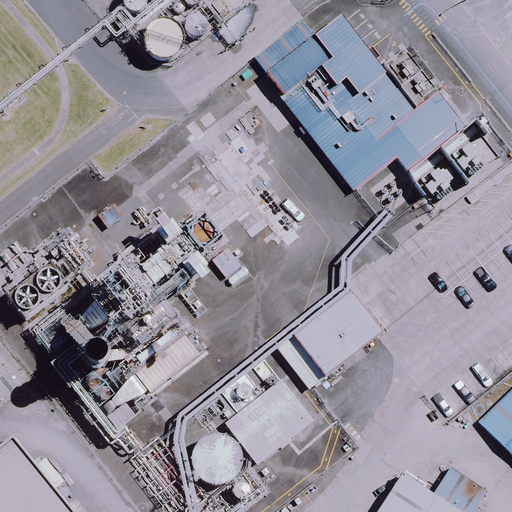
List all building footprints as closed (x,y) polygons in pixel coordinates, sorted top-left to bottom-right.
[(123,7),(123,9),(125,11),(126,12),(128,14),(129,15),(132,15),(134,16),(136,16),(138,15),(140,15),(142,14),(144,12),(145,10),(146,8),(147,6),(147,4),(147,2),(146,0),(122,0),(122,2),(122,4),(123,7)] [(135,25),(121,11),(100,33),(114,47),(135,25)] [(202,13),(183,27),(195,44),(214,30),(202,13)] [(292,24),(240,65),(343,193),(380,164),(393,181),(451,136),(420,98),(401,113),(324,16),(301,35),(292,24)] [(146,42),(146,45),(146,48),(146,51),(147,54),(149,57),(151,59),(153,61),(156,63),(159,64),(162,65),(165,65),(168,64),(171,63),(174,62),(176,60),(178,57),(180,54),(181,52),(182,48),(182,45),(181,42),(180,39),(179,36),(177,34),(174,32),(172,30),(169,29),(166,28),(162,28),(159,29),(156,30),(154,31),(151,33),(149,36),(147,39),(146,42)] [(222,165),(238,152),(242,149),(230,134),(204,153),(216,169),(222,165)] [(466,158),(457,164),(470,182),(482,173),(476,164),(490,155),(477,137),(459,150),(466,158)] [(176,157),(170,149),(147,168),(153,176),(176,157)] [(251,170),(238,152),(222,165),(235,182),(251,170)] [(445,166),(430,176),(434,182),(425,188),(439,206),(455,193),(450,186),(456,181),(445,166)] [(251,208),(234,190),(208,215),(225,233),(251,208)] [(278,202),(262,213),(282,241),(298,230),(278,202)] [(112,204),(97,217),(108,231),(124,218),(112,204)] [(183,237),(165,217),(151,230),(169,250),(183,237)] [(221,238),(204,218),(185,234),(202,254),(221,238)] [(456,244),(436,219),(401,246),(410,258),(436,238),(447,251),(456,244)] [(249,274),(225,247),(210,261),(234,288),(249,274)] [(153,291),(173,274),(154,250),(134,266),(153,291)] [(39,262),(0,293),(0,294),(21,321),(61,289),(39,262)] [(212,277),(200,262),(186,273),(197,288),(212,277)] [(100,292),(131,331),(185,289),(173,274),(153,291),(134,266),(100,292)] [(119,347),(139,371),(186,334),(183,329),(204,313),(185,289),(131,331),(116,343),(119,347)] [(108,356),(119,347),(116,343),(131,331),(100,292),(74,313),(108,356)] [(365,341),(332,296),(262,347),(295,392),(365,341)] [(139,371),(134,375),(150,396),(203,355),(186,334),(139,371)] [(75,361),(76,365),(79,367),(82,368),(85,369),(89,368),(91,366),(94,363),(95,360),(95,357),(94,353),(91,351),(89,349),(85,348),(82,348),(79,350),(76,352),(75,355),(74,358),(75,361)] [(0,401),(18,389),(0,365),(0,401)] [(501,381),(489,367),(470,385),(483,398),(501,381)] [(128,426),(137,419),(131,411),(150,396),(134,375),(99,402),(122,431),(128,426)] [(478,398),(459,376),(433,400),(451,421),(478,398)] [(511,382),(465,428),(511,475),(511,382)] [(301,426),(270,385),(212,428),(242,469),(301,426)] [(419,501),(386,480),(365,511),(464,511),(475,496),(438,472),(419,501)] [(0,511),(15,511),(0,493),(0,511)]
